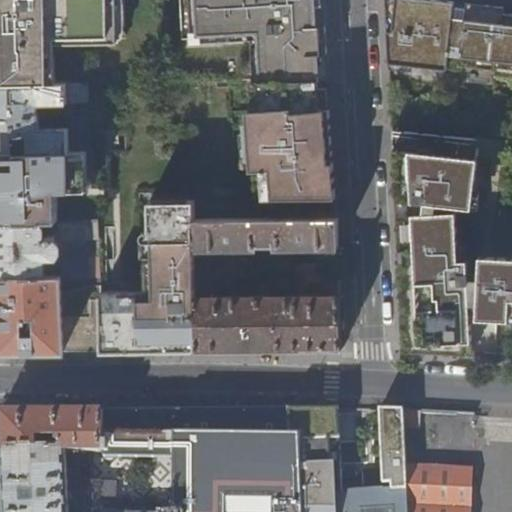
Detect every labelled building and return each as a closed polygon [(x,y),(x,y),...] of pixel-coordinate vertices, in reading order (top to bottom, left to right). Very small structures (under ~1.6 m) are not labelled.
[(0,0),(0,84),(57,84),(57,59),(49,54),(49,44),(127,41),(125,0),(0,0)] [(189,0),(191,38),(259,35),(260,80),(322,80),(321,54),(326,54),(326,26),(318,26),(317,0),(189,0)] [(439,0),(385,0),(389,62),(447,68),(452,30),(449,30),(451,14),(454,14),(455,2),(439,0)] [(498,74),(511,75),(511,14),(506,14),(506,7),(488,5),(488,7),(470,5),(470,3),(469,3),(463,65),(499,69),(498,74)] [(336,196),(330,79),(322,80),(260,80),(261,111),(250,111),(251,169),(255,169),(256,197),(336,196)] [(57,84),(0,84),(0,150),(71,149),(69,127),(46,128),(46,117),(41,117),(40,103),(90,102),(90,83),(57,84)] [(393,129),(394,148),(481,158),(483,139),(393,129)] [(76,132),(77,148),(87,148),(92,148),(92,132),(76,132)] [(0,150),(0,221),(44,220),(58,220),(58,191),(81,190),(81,170),(88,169),(87,148),(77,148),(71,149),(0,150)] [(397,214),(448,212),(448,211),(449,196),(477,199),(481,158),(394,148),(397,214)] [(194,200),(149,200),(149,227),(152,227),(152,257),(148,257),(148,299),(131,300),(130,291),(102,292),(102,300),(101,350),(197,349),(196,295),(195,248),(195,219),(194,200)] [(397,214),(404,350),(414,350),(469,353),(466,298),(464,260),(458,260),(456,211),(448,212),(397,214)] [(277,247),(338,247),(336,217),(195,219),(195,248),(257,247),(257,242),(277,242),(277,247)] [(44,220),(0,221),(0,276),(46,276),(45,255),(56,255),(58,249),(59,243),(52,240),(51,235),(49,235),(46,238),(44,237),(44,220)] [(99,237),(98,220),(60,220),(60,234),(64,237),(99,237)] [(511,257),(481,256),(481,259),(481,297),(481,318),(511,319),(511,257)] [(62,262),(63,276),(90,276),(89,258),(66,258),(62,262)] [(481,259),(464,260),(466,298),(481,297),(481,259)] [(196,295),(197,349),(342,348),(339,263),(296,263),(296,293),(220,294),(220,289),(214,290),(214,294),(196,295)] [(0,351),(64,350),(63,318),(92,317),(91,300),(102,300),(102,292),(102,288),(93,288),(93,290),(61,291),(61,276),(46,276),(0,276),(0,351)] [(64,350),(101,350),(102,300),(91,300),(92,317),(63,318),(64,350)] [(425,426),(426,409),(407,407),(407,410),(407,411),(408,425),(425,426)] [(306,511),(306,497),(303,435),(292,434),(291,408),(106,411),(106,452),(106,458),(178,459),(179,511),(116,511),(117,509),(111,509),(110,483),(92,482),(92,511),(306,511)] [(407,410),(383,410),(385,463),(393,463),(394,490),(362,491),(362,495),(349,496),(319,496),(306,497),(306,511),(410,511),(409,464),(407,411),(407,410)] [(106,411),(2,412),(4,450),(67,447),(68,452),(90,452),(106,452),(106,411)] [(67,447),(4,450),(7,511),(70,511),(68,452),(67,447)] [(409,464),(410,511),(475,511),(478,468),(409,464)]
